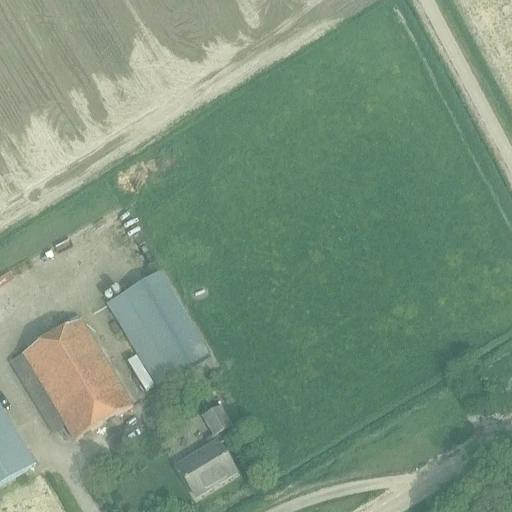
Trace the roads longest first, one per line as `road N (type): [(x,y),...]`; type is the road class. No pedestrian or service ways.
road 1 (unclassified): [(511,162),(425,0)]
road 2 (unclassified): [(306,511),(361,485),(425,491)]
